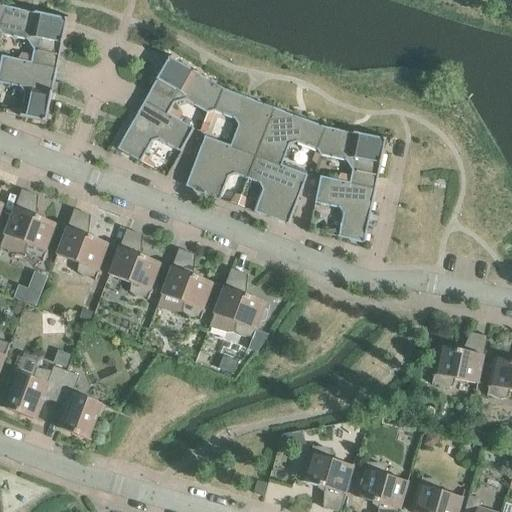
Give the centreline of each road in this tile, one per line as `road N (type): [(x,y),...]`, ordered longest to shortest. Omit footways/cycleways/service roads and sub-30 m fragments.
road 1 (residential): [(0,145),(369,283),(433,286),(511,304)]
road 2 (residential): [(197,511),(0,446)]
